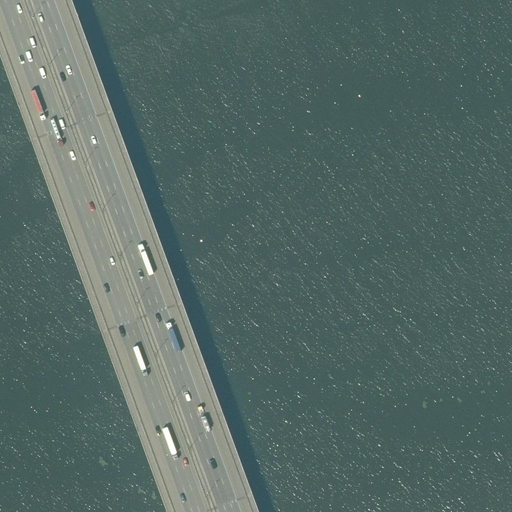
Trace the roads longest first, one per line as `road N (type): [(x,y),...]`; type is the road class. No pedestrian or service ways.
road 1 (motorway): [(9,0),(196,511)]
road 2 (motorway): [(230,511),(43,0)]
